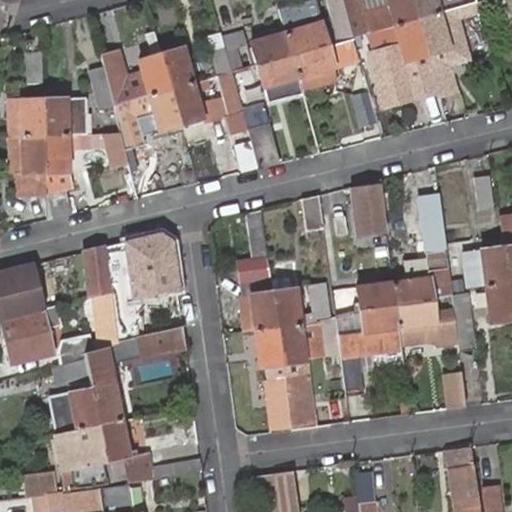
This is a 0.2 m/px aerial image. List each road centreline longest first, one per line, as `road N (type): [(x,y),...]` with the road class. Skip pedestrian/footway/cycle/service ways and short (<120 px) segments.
road 1 (residential): [(511,127),(190,204)]
road 2 (residential): [(229,463),(511,423)]
road 3 (residential): [(229,463),(190,204)]
road 4 (residential): [(190,204),(0,251)]
